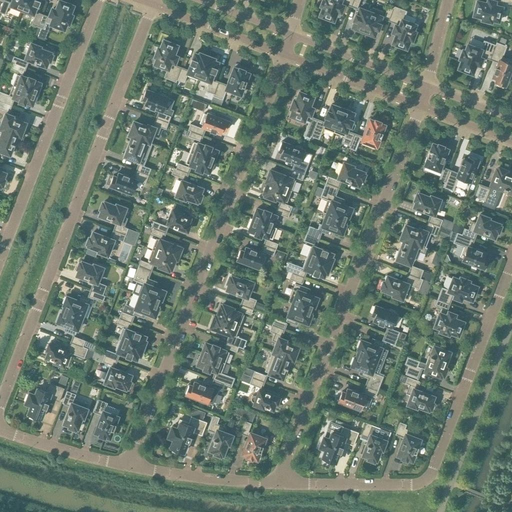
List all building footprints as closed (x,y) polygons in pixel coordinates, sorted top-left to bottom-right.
[(4,0),(0,11),(0,12),(5,14),(10,3),(10,2),(4,0)] [(25,0),(12,0),(11,5),(12,5),(11,8),(21,12),(25,0)] [(25,0),(21,12),(22,12),(23,10),(34,14),(37,5),(38,6),(40,0),(38,0),(25,0)] [(351,6),(353,0),(323,0),(321,5),(323,6),(320,16),(327,18),(327,17),(333,20),(337,10),(341,12),(344,3),(351,6)] [(353,0),(351,6),(357,8),(360,0),(353,0)] [(511,0),(497,0),(497,2),(490,0),(488,0),(487,3),(477,1),(476,8),(475,8),(473,15),(483,17),(482,19),(491,21),(492,19),(499,21),(499,20),(503,2),(511,4),(511,0)] [(42,14),(37,26),(44,29),(46,22),(63,29),(64,30),(66,23),(69,23),(72,15),(70,14),(73,5),(67,2),(66,3),(60,1),(56,10),(52,9),(49,17),(42,14)] [(389,20),(394,6),(393,8),(388,6),(383,18),(389,20)] [(394,6),(389,20),(396,23),(393,32),(397,33),(393,43),(400,45),(399,46),(406,48),(410,39),(412,40),(415,32),(413,31),(415,24),(414,24),(403,20),(406,11),(398,8),(394,6)] [(371,12),(363,32),(373,36),(373,35),(374,35),(377,28),(378,29),(380,24),(379,23),(383,12),(372,7),(371,12)] [(353,28),(363,32),(371,12),(360,8),(357,15),(356,14),(354,20),(355,20),(352,27),(354,27),(353,28)] [(37,26),(42,14),(36,12),(36,13),(31,24),(37,26)] [(497,42),(490,59),(499,62),(497,67),(496,67),(494,72),(495,72),(493,78),(497,79),(496,83),(504,86),(510,72),(511,73),(511,71),(511,63),(511,62),(511,60),(503,57),(507,46),(504,45),(507,40),(501,37),(499,43),(497,42)] [(164,39),(161,49),(158,48),(155,56),(157,57),(155,64),(156,64),(167,68),(164,77),(176,82),(177,80),(181,68),(174,65),(177,56),(173,55),(177,45),(170,43),(171,42),(164,39)] [(490,59),(497,42),(496,42),(495,45),(484,40),(480,49),(469,45),(469,44),(468,44),(465,51),(463,50),(460,58),(462,59),(459,68),(465,71),(466,70),(472,73),(476,63),(480,65),(483,56),(490,59)] [(26,58),(46,66),(48,60),(50,60),(52,55),(50,54),(51,53),(40,48),(40,47),(32,43),(26,58)] [(200,53),(200,54),(199,55),(195,54),(193,59),(192,58),(190,63),(191,64),(189,70),(181,68),(177,80),(184,83),(187,75),(198,80),(207,56),(200,53)] [(13,63),(26,68),(28,61),(27,61),(14,56),(11,63),(13,63)] [(219,82),(211,79),(214,73),(215,73),(217,68),(216,67),(218,62),(214,61),(214,59),(207,56),(198,80),(209,84),(206,91),(213,94),(214,94),(219,82)] [(26,68),(13,63),(11,69),(18,72),(13,85),(37,94),(41,84),(40,84),(40,83),(33,80),(34,79),(29,77),(28,78),(21,76),(22,73),(23,74),(26,68)] [(242,93),(247,81),(246,80),(249,73),(244,71),(244,70),(236,67),(235,68),(234,67),(227,86),(225,85),(225,84),(219,82),(214,94),(213,94),(213,96),(223,100),(227,89),(241,94),(241,93),(242,93)] [(33,104),(37,94),(13,85),(9,95),(0,91),(0,101),(11,105),(14,99),(12,99),(13,97),(16,98),(20,100),(20,101),(25,103),(25,102),(32,104),(33,103),(33,104)] [(142,98),(146,99),(144,104),(150,106),(149,107),(154,109),(155,108),(163,111),(168,98),(167,98),(167,96),(160,93),(160,95),(146,90),(142,98)] [(291,116),(308,122),(303,136),(310,138),(317,119),(310,117),(313,108),(309,107),(313,97),(306,95),(306,94),(300,91),(296,101),(294,100),(291,108),(293,109),(290,116),(291,116)] [(11,105),(0,101),(0,108),(8,112),(9,112),(11,105)] [(343,108),(333,104),(333,105),(332,104),(329,111),(328,111),(326,116),(327,117),(324,123),(322,123),(323,122),(317,119),(310,138),(311,136),(319,139),(323,128),(334,132),(343,108)] [(354,134),(349,131),(348,133),(346,132),(349,125),(350,125),(352,120),(351,120),(353,113),(352,112),(353,111),(343,108),(334,132),(344,136),(341,142),(350,146),(354,134)] [(159,111),(156,118),(169,123),(171,116),(159,112),(160,111),(159,111)] [(221,133),(223,129),(226,130),(229,121),(215,116),(216,114),(209,112),(208,114),(207,113),(206,114),(204,113),(200,123),(202,124),(202,126),(211,129),(210,130),(215,132),(216,131),(221,133)] [(20,136),(21,134),(22,135),(24,129),(23,129),(25,123),(12,118),(13,116),(6,114),(0,128),(20,136)] [(156,118),(153,127),(148,125),(148,127),(134,122),(132,128),(131,128),(129,133),(130,133),(129,135),(149,142),(153,132),(158,134),(160,127),(166,129),(169,123),(156,118)] [(349,148),(355,150),(360,140),(376,146),(377,145),(378,145),(383,132),(382,132),(385,125),(380,123),(380,122),(371,119),(371,120),(370,119),(363,137),(361,137),(361,136),(354,134),(350,146),(349,148)] [(190,131),(202,136),(205,129),(204,129),(191,124),(188,130),(190,131)] [(12,146),(17,135),(20,136),(0,128),(4,130),(0,139),(0,150),(3,152),(4,152),(11,155),(14,147),(12,146)] [(202,136),(190,131),(188,136),(200,141),(202,136)] [(139,164),(136,170),(148,175),(151,168),(144,166),(152,143),(149,142),(129,135),(133,136),(128,148),(127,147),(124,155),(131,158),(136,160),(137,160),(138,160),(137,163),(139,164)] [(190,152),(214,161),(218,152),(217,151),(217,150),(210,148),(211,146),(206,144),(205,146),(194,141),(190,152)] [(282,141),(278,150),(282,151),(280,155),(285,157),(285,159),(295,162),(295,163),(295,164),(307,168),(309,163),(303,161),(306,152),(303,151),(304,150),(302,149),(303,147),(296,145),(295,147),(282,141)] [(432,142),(424,164),(442,171),(439,180),(445,182),(450,170),(443,167),(443,168),(441,167),(448,148),(444,147),(445,145),(437,142),(436,144),(432,142)] [(210,171),(214,161),(190,152),(185,163),(197,167),(196,169),(202,171),(202,169),(209,172),(209,171),(210,171)] [(470,156),(468,159),(464,158),(462,163),(461,163),(459,168),(460,168),(458,173),(450,170),(445,182),(443,187),(441,192),(446,194),(448,189),(453,191),(457,180),(467,184),(468,181),(469,182),(470,180),(472,181),(475,174),(473,173),(478,159),(470,156)] [(176,168),(188,173),(190,167),(178,163),(176,168)] [(292,170),(304,174),(307,168),(295,164),(295,163),(292,170)] [(359,185),(361,179),(362,180),(365,174),(363,174),(364,172),(352,168),(353,166),(344,163),(339,178),(359,185)] [(479,185),(475,197),(485,201),(483,204),(482,205),(494,209),(494,208),(492,208),(497,194),(499,195),(501,189),(502,189),(506,190),(511,192),(511,173),(511,174),(506,172),(507,170),(499,167),(498,170),(497,169),(493,177),(494,177),(491,185),(490,188),(479,184),(479,185)] [(188,173),(176,168),(174,168),(171,174),(185,179),(185,180),(186,180),(188,173)] [(136,170),(133,179),(128,177),(129,176),(124,174),(123,175),(118,173),(116,177),(113,176),(110,184),(124,190),(123,192),(130,194),(130,192),(132,193),(137,181),(145,184),(148,175),(136,170)] [(304,174),(292,170),(290,176),(291,176),(302,180),(304,174)] [(310,170),(308,175),(315,178),(317,172),(310,170)] [(270,171),(266,181),(291,191),(296,180),(272,171),(270,171)] [(326,182),(338,187),(341,180),(340,180),(328,176),(326,182)] [(186,197),(197,201),(197,200),(199,200),(201,195),(200,194),(202,188),(182,180),(176,195),(185,199),(186,197)] [(291,191),(266,181),(266,182),(268,182),(264,193),(265,194),(265,195),(275,199),(275,198),(287,202),(291,191)] [(322,211),(346,220),(347,216),(349,216),(352,208),(341,204),(343,199),(334,196),(335,194),(336,194),(338,187),(326,182),(320,197),(327,199),(322,211)] [(430,197),(419,193),(419,195),(417,194),(415,200),(416,200),(414,206),(434,214),(440,199),(431,196),(430,197)] [(278,207),(290,212),(292,206),(281,202),(280,201),(278,207)] [(117,222),(114,230),(126,235),(128,228),(124,227),(127,218),(122,217),(125,208),(117,204),(116,206),(105,202),(104,203),(103,203),(100,208),(102,209),(100,215),(117,222)] [(290,212),(278,207),(276,213),(288,217),(290,212)] [(256,209),(252,219),(276,228),(277,228),(272,226),(276,215),(269,213),(270,212),(264,210),(264,211),(257,208),(257,209),(256,209)] [(177,227),(187,231),(190,225),(188,224),(190,218),(182,214),(182,213),(173,209),(172,211),(172,210),(167,223),(174,226),(173,226),(177,228),(177,227)] [(305,235),(318,240),(321,233),(320,233),(321,231),(329,234),(331,229),(342,233),(345,225),(344,224),(346,220),(322,211),(322,212),(327,213),(322,224),(320,223),(319,223),(318,223),(319,224),(317,229),(309,225),(305,235)] [(477,231),(494,237),(497,231),(498,232),(500,226),(499,226),(499,224),(488,219),(489,218),(480,214),(476,223),(472,222),(469,230),(464,228),(462,234),(462,235),(474,239),(477,231)] [(428,221),(440,226),(442,220),(431,215),(430,215),(428,221)] [(260,236),(261,235),(272,239),(276,228),(252,219),(248,228),(249,229),(249,230),(256,233),(255,234),(260,236)] [(153,228),(165,233),(168,226),(167,226),(153,221),(151,227),(153,228)] [(440,226),(428,221),(424,230),(420,229),(419,230),(406,225),(403,231),(401,236),(401,237),(401,238),(427,248),(427,247),(426,247),(431,233),(436,236),(440,226)] [(165,233),(153,228),(151,234),(163,238),(162,238),(163,238),(165,233)] [(114,230),(111,237),(112,237),(123,241),(126,235),(114,230)] [(113,240),(93,232),(91,238),(89,238),(87,243),(89,244),(88,245),(99,250),(99,251),(108,255),(113,240)] [(475,250),(471,248),(474,239),(462,235),(462,234),(457,232),(453,243),(464,247),(460,257),(463,258),(462,259),(464,260),(463,261),(470,264),(471,262),(485,267),(488,259),(484,258),(486,254),(481,252),(481,250),(476,248),(475,250)] [(318,240),(305,235),(303,240),(315,245),(316,245),(318,240)] [(152,249),(177,258),(181,247),(180,247),(180,245),(169,241),(168,242),(156,238),(152,249)] [(427,248),(401,238),(404,240),(400,251),(398,251),(395,258),(403,261),(403,262),(408,264),(408,263),(410,264),(415,250),(424,253),(426,248),(427,248)] [(264,244),(276,249),(278,244),(266,239),(264,244)] [(276,249),(264,244),(261,251),(262,252),(262,251),(273,256),(276,249)] [(330,265),(333,258),(331,258),(332,253),(327,251),(327,250),(322,248),(322,250),(313,246),(313,247),(310,246),(306,257),(330,265)] [(245,247),(243,251),(240,250),(237,259),(251,264),(250,266),(257,268),(258,266),(259,267),(260,266),(262,267),(266,257),(264,256),(264,255),(255,251),(256,250),(251,248),(250,249),(245,247)] [(152,249),(148,260),(160,265),(159,266),(169,270),(169,268),(171,269),(175,258),(177,259),(177,258),(152,249)] [(438,265),(442,254),(433,251),(429,261),(438,265)] [(138,265),(141,258),(132,254),(129,262),(138,265)] [(330,265),(306,257),(302,267),(288,262),(285,270),(292,273),(304,277),(307,270),(313,272),(313,273),(318,275),(318,274),(324,276),(325,272),(327,273),(330,265)] [(141,260),(139,265),(151,270),(153,264),(141,260)] [(94,281),(91,290),(103,295),(106,285),(97,282),(103,268),(94,264),(93,266),(82,262),(81,263),(80,263),(78,268),(79,269),(77,275),(94,281)] [(159,303),(160,299),(161,299),(165,291),(154,287),(156,282),(147,278),(148,276),(149,277),(151,270),(139,265),(133,280),(144,284),(140,296),(159,303)] [(408,274),(420,278),(424,270),(412,265),(411,265),(408,274)] [(301,284),(304,277),(292,273),(289,279),(301,283),(301,284)] [(408,274),(405,281),(406,281),(411,282),(410,285),(419,289),(423,279),(420,278),(408,274)] [(244,296),(241,303),(254,308),(257,300),(247,296),(253,282),(244,279),(243,280),(232,276),(231,278),(230,277),(228,282),(229,283),(227,289),(244,296)] [(394,293),(393,295),(402,299),(408,284),(388,276),(385,282),(384,281),(382,287),(383,288),(383,289),(394,293)] [(475,293),(477,286),(468,283),(469,281),(461,277),(460,280),(453,277),(452,278),(453,278),(449,290),(442,287),(437,299),(449,304),(452,296),(461,300),(462,296),(472,299),(474,293),(475,293)] [(427,291),(430,283),(424,281),(421,289),(427,291)] [(309,289),(295,283),(288,301),(292,303),(312,310),(313,306),(314,306),(318,298),(307,293),(309,289)] [(91,290),(88,297),(89,297),(103,302),(105,295),(103,295),(91,290)] [(78,300),(70,297),(67,296),(64,305),(65,305),(63,309),(82,317),(89,299),(80,295),(78,300)] [(157,307),(159,303),(140,296),(133,313),(142,317),(144,312),(155,316),(158,307),(157,307)] [(455,314),(447,311),(449,304),(437,299),(435,305),(442,308),(440,313),(435,325),(434,325),(434,326),(441,328),(440,331),(449,334),(450,332),(459,335),(461,329),(461,328),(463,322),(454,318),(455,314)] [(254,308),(241,303),(239,310),(251,315),(254,308)] [(310,314),(312,310),(292,303),(286,320),(295,324),(297,319),(308,323),(311,314),(310,314)] [(215,315),(215,316),(240,325),(244,314),(232,310),(233,308),(223,304),(223,306),(221,305),(217,316),(215,315)] [(383,323),(392,327),(393,325),(395,326),(399,316),(397,315),(397,314),(395,313),(396,311),(389,309),(388,311),(375,305),(371,314),(375,315),(373,319),(378,321),(378,322),(383,324),(383,323)] [(62,313),(61,313),(57,322),(68,326),(66,331),(75,334),(82,317),(63,309),(62,313)] [(119,318),(131,322),(134,316),(133,315),(133,316),(121,311),(119,318)] [(229,336),(227,342),(244,348),(247,340),(236,336),(240,325),(215,316),(211,326),(213,327),(212,328),(231,335),(230,337),(229,336)] [(131,322),(119,318),(117,323),(128,328),(129,328),(131,322)] [(287,323),(286,322),(286,323),(274,318),(272,325),(284,329),(287,323)] [(272,351),(272,352),(293,360),(294,358),(294,359),(296,353),(298,347),(285,342),(285,340),(281,338),(284,329),(272,325),(269,331),(275,333),(272,340),(277,342),(273,352),(272,351)] [(388,327),(385,334),(397,338),(400,332),(388,327)] [(124,328),(119,339),(143,348),(145,341),(144,340),(145,336),(140,334),(140,333),(135,331),(135,332),(124,328)] [(400,332),(397,338),(403,341),(406,334),(400,332)] [(397,338),(385,334),(383,340),(383,341),(383,340),(395,345),(397,338)] [(71,342),(88,349),(88,348),(83,346),(86,340),(74,336),(73,335),(71,342)] [(118,351),(126,355),(126,356),(131,358),(131,357),(137,359),(138,355),(140,355),(143,348),(119,339),(115,350),(118,351)] [(361,340),(358,349),(359,349),(357,353),(377,360),(383,343),(374,339),(372,344),(361,340)] [(88,349),(71,342),(68,349),(69,349),(70,349),(69,351),(63,349),(59,347),(59,348),(49,344),(46,350),(48,351),(46,357),(55,361),(54,362),(63,366),(64,364),(68,366),(73,353),(90,360),(94,351),(88,349)] [(244,348),(227,342),(224,347),(225,348),(225,347),(237,352),(239,347),(243,349),(244,348)] [(204,344),(201,353),(225,362),(229,352),(218,347),(218,346),(213,344),(213,345),(206,343),(205,344),(204,344)] [(425,370),(433,373),(432,373),(440,376),(441,375),(443,375),(446,368),(444,367),(446,362),(448,363),(451,353),(444,350),(444,347),(437,344),(436,347),(434,346),(431,355),(430,357),(429,356),(426,364),(419,361),(420,361),(408,356),(405,364),(408,365),(405,374),(417,378),(417,379),(418,379),(422,368),(425,369),(425,370)] [(103,354),(105,355),(117,360),(119,355),(105,349),(103,354)] [(293,360),(272,352),(265,371),(271,374),(276,376),(284,378),(287,371),(285,370),(290,359),(293,360)] [(209,369),(216,372),(215,374),(214,373),(212,379),(231,386),(235,378),(221,373),(225,362),(201,353),(197,363),(198,363),(197,364),(204,367),(204,368),(209,370),(209,369)] [(372,372),(377,360),(357,353),(356,357),(355,357),(352,365),(362,370),(360,374),(369,378),(368,380),(368,379),(365,386),(378,391),(383,376),(372,372)] [(102,362),(114,367),(117,360),(105,355),(102,362)] [(114,384),(126,388),(126,386),(128,387),(130,382),(128,381),(131,375),(111,367),(108,373),(104,371),(101,378),(106,380),(105,382),(114,385),(114,384)] [(252,377),(264,382),(267,375),(266,375),(254,371),(252,377)] [(431,408),(433,403),(431,402),(433,396),(416,390),(420,381),(408,376),(405,383),(410,385),(407,393),(411,395),(408,404),(416,407),(417,405),(428,410),(429,408),(431,408)] [(264,382),(252,377),(249,384),(261,388),(262,388),(264,382)] [(231,386),(212,379),(210,386),(222,390),(224,384),(231,387),(231,386)] [(49,398),(59,402),(64,388),(48,382),(45,390),(38,388),(35,395),(29,393),(25,403),(31,405),(28,414),(30,415),(29,417),(36,419),(36,417),(41,419),(45,407),(46,408),(48,403),(47,402),(49,398)] [(192,386),(189,385),(186,393),(199,398),(199,400),(206,403),(206,401),(208,402),(213,389),(204,386),(205,385),(199,383),(199,384),(194,382),(192,386)] [(375,397),(378,391),(365,386),(363,393),(375,397)] [(338,400),(352,405),(352,407),(358,410),(359,408),(361,409),(366,396),(357,393),(357,392),(352,390),(352,391),(347,389),(345,393),(342,392),(338,400)] [(257,396),(256,395),(255,395),(254,395),(253,395),(252,396),(251,397),(251,398),(251,399),(251,400),(251,401),(252,401),(253,402),(254,403),(254,404),(263,408),(264,406),(273,410),(275,403),(277,404),(280,397),(269,393),(266,392),(259,390),(257,396)] [(67,391),(62,403),(71,406),(64,423),(70,425),(70,427),(75,429),(76,427),(77,428),(82,417),(83,417),(87,409),(72,403),(76,394),(67,391)] [(98,399),(93,411),(102,414),(95,432),(96,433),(96,434),(104,437),(105,436),(110,438),(112,430),(113,431),(118,418),(117,418),(118,416),(117,416),(120,410),(107,405),(107,403),(98,399)] [(261,453),(266,440),(265,439),(265,438),(248,432),(252,423),(255,413),(249,411),(245,421),(240,433),(247,435),(249,436),(242,454),(243,454),(243,455),(252,459),(252,457),(257,459),(260,452),(261,453)] [(215,453),(220,456),(221,454),(223,455),(227,443),(229,444),(232,435),(223,432),(225,427),(217,424),(220,417),(213,415),(207,429),(216,432),(210,449),(216,452),(215,453)] [(178,453),(179,451),(183,453),(188,441),(189,442),(191,437),(190,436),(191,431),(202,435),(207,422),(191,416),(188,422),(180,419),(176,428),(172,426),(168,437),(174,439),(171,448),(172,448),(172,450),(178,453)] [(368,459),(374,461),(375,459),(376,460),(381,449),(382,449),(386,441),(377,437),(378,432),(370,429),(372,425),(366,422),(361,435),(370,438),(363,455),(369,457),(368,459)] [(415,453),(416,454),(421,441),(420,441),(422,435),(405,428),(407,424),(400,422),(395,434),(402,436),(404,437),(397,455),(398,455),(398,456),(407,460),(407,459),(412,460),(415,453)] [(328,438),(324,437),(320,447),(326,449),(322,458),(324,459),(323,461),(330,463),(331,461),(335,463),(339,451),(340,452),(342,447),(341,446),(343,442),(353,446),(359,432),(343,426),(340,433),(331,429),(328,438)]
